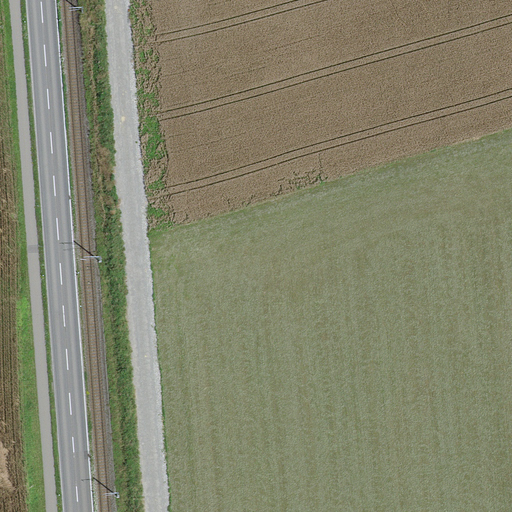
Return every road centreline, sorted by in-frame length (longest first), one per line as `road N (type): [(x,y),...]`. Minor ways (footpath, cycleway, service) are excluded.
road 1 (track): [(120,0),(159,511)]
road 2 (primary): [(79,511),(40,0)]
